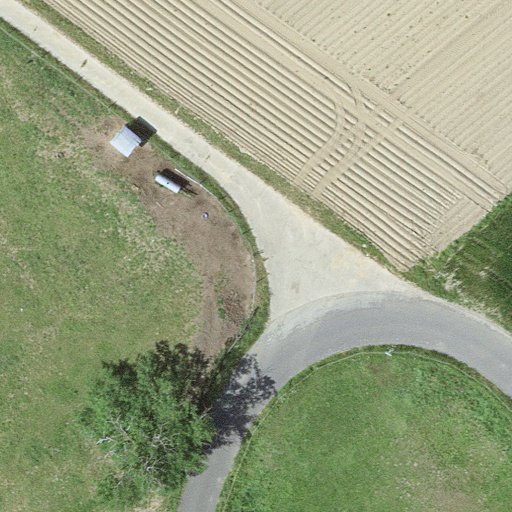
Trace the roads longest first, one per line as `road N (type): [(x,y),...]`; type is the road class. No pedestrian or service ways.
road 1 (track): [(353,321),(249,193),(0,14)]
road 2 (unclassified): [(511,368),(451,333),(404,320),(353,321),(303,338),(232,414),(197,511)]
